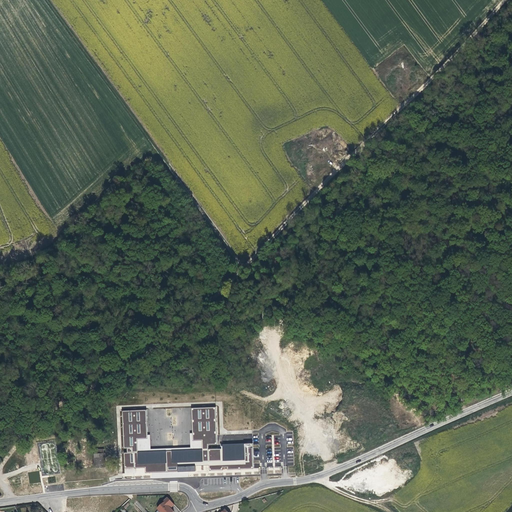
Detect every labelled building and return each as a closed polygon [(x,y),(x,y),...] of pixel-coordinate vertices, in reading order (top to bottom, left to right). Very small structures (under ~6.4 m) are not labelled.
[(216,407),(191,408),(192,430),(190,434),(190,441),(194,442),(194,445),(192,448),(197,448),(205,452),(207,448),(208,459),(215,463),(215,465),(216,465),(218,461),(223,461),(230,465),(232,465),(232,467),(235,469),(253,468),(252,443),(223,444),(219,450),(208,450),(208,445),(217,444),(216,407)] [(183,449),(150,449),(150,435),(147,435),(146,410),(122,411),(123,448),(127,448),(127,453),(124,453),(125,468),(145,467),(146,472),(195,471),(195,465),(187,465),(187,460),(184,460),(183,449)] [(97,453),(94,453),(94,467),(105,467),(105,449),(97,449),(97,453)] [(209,472),(219,474),(220,467),(210,465),(209,472)] [(172,505),(166,499),(162,503),(163,504),(156,509),(157,511),(170,511),(169,510),(168,508),(172,505)]
